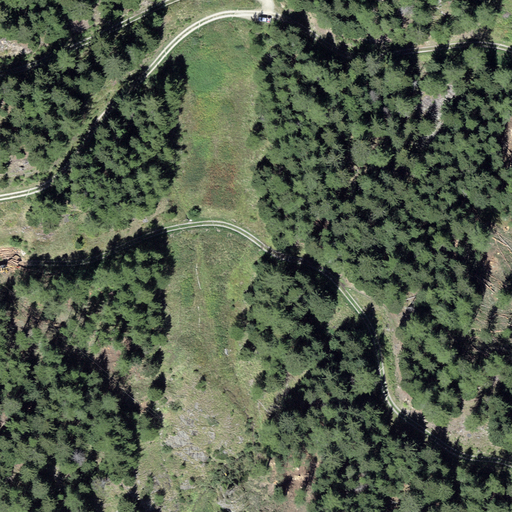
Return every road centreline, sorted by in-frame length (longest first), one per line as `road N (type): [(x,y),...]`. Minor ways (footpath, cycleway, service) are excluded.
road 1 (track): [(511,464),(456,452),(406,418),(384,386),(371,326),(337,282),(239,229),(194,223),(100,258),(0,266)]
road 2 (track): [(511,47),(328,50),(280,15),(217,15),(172,45),(57,176),(0,197)]
road 3 (track): [(0,74),(175,0)]
